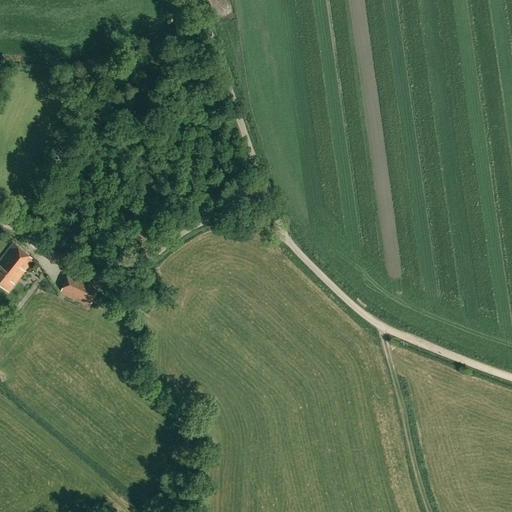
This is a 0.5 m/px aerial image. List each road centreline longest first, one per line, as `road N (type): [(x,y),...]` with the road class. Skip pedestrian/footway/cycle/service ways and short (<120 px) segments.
road 1 (unclassified): [(382,327),(285,237),(196,0)]
road 2 (track): [(511,376),(382,327),(428,511)]
